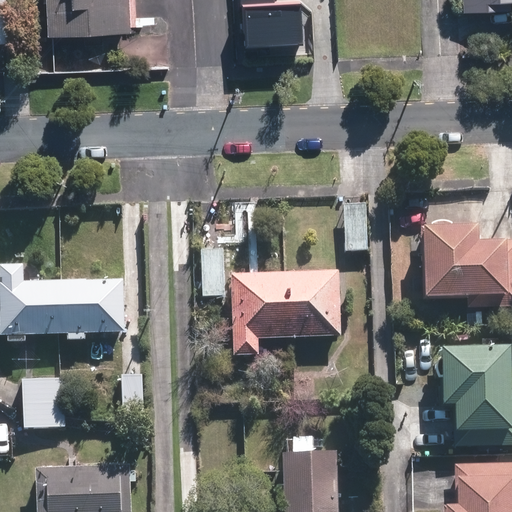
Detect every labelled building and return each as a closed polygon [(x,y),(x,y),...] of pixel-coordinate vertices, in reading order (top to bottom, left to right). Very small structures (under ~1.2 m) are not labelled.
[(47,0),(48,36),(133,34),(131,0),(47,0)] [(309,38),(306,0),(244,0),(247,43),(309,38)] [(511,0),(466,0),(467,13),(511,10),(511,0)] [(345,250),(368,249),(367,201),(344,201),(345,250)] [(422,220),(423,290),(461,290),(461,302),(511,300),(511,234),(478,235),(478,219),(422,220)] [(226,294),(224,246),(202,247),(203,295),(226,294)] [(3,330),(126,327),(124,274),(24,276),(24,259),(1,259),(3,330)] [(285,270),(289,335),(342,333),(339,267),(285,270)] [(260,337),(289,335),(285,270),(231,273),(236,354),(261,353),(260,337)] [(511,317),(511,301),(499,302),(500,306),(481,307),(482,319),(511,317)] [(511,338),(443,340),(444,398),(452,398),(452,421),(450,421),(451,440),(511,439),(511,338)] [(143,372),(122,373),(123,412),(144,411),(143,372)] [(24,427),(66,426),(65,377),(23,378),(24,427)] [(337,511),(336,445),(283,446),(284,511),(337,511)] [(511,511),(511,455),(453,457),(453,474),(457,475),(457,496),(447,497),(447,511),(511,511)] [(38,462),(39,511),(132,511),(131,460),(38,462)]
